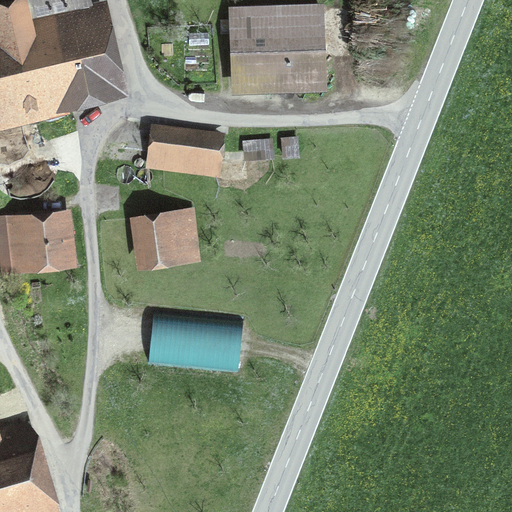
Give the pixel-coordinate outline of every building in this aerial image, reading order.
[(61,97),(113,84),(97,13),(86,15),(82,0),(65,0),(22,10),(19,1),(0,5),(0,127),(11,125),(14,135),(43,128),(40,117),(44,116),(45,122),(65,117),(61,97)] [(19,0),(19,1),(22,10),(65,0),(19,0)] [(283,49),(234,51),(236,82),(320,80),(319,8),(282,9),(283,49)] [(217,138),(154,129),(150,164),(212,172),(217,138)] [(283,155),(294,154),(293,138),(282,139),(283,155)] [(246,159),(272,156),(270,141),(244,145),(246,159)] [(193,214),(142,219),(146,254),(171,252),(172,260),(197,257),(193,214)] [(0,216),(5,272),(20,271),(19,263),(64,258),(60,217),(11,222),(11,215),(0,216)] [(149,361),(238,370),(243,320),(154,311),(149,361)] [(0,430),(0,511),(10,511),(45,502),(22,424),(0,430)]
